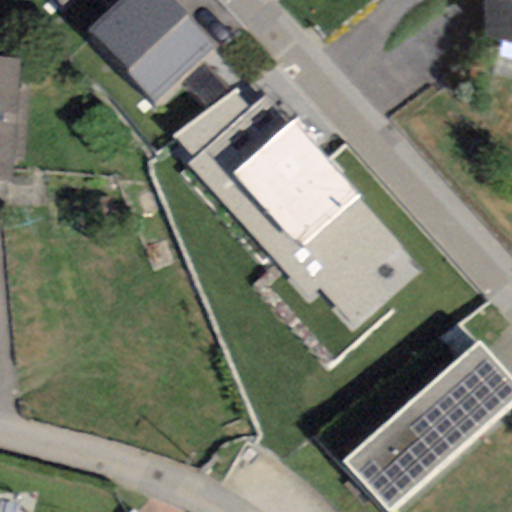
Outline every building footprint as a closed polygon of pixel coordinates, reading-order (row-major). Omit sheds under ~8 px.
[(169,0),(121,0),(90,30),(160,103),(216,50),(169,0)] [(511,0),(486,0),(489,40),(511,46),(511,0)] [(19,72),(0,70),(0,190),(13,191),(19,72)] [(286,128),(264,97),(251,110),(235,90),(173,139),(193,159),(186,167),(305,298),(320,289),(354,326),(420,275),(355,202),(360,196),(296,119),(286,128)] [(410,511),(511,412),(511,391),(472,352),(346,476),(381,511),(410,511)]
